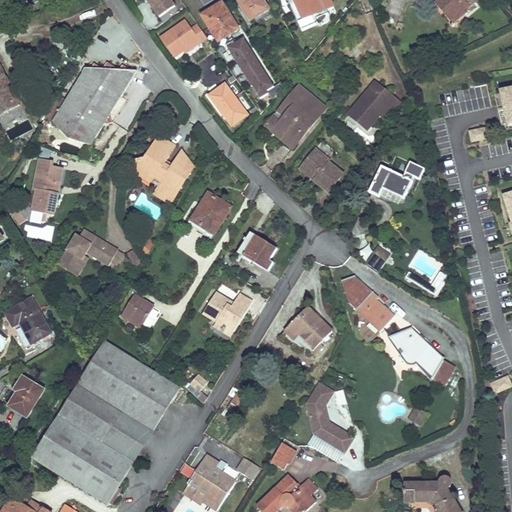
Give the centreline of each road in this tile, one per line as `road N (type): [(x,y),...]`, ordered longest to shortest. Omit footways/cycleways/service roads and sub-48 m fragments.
road 1 (residential): [(221,392),(321,239),(190,100),(112,0)]
road 2 (residential): [(221,392),(134,511)]
